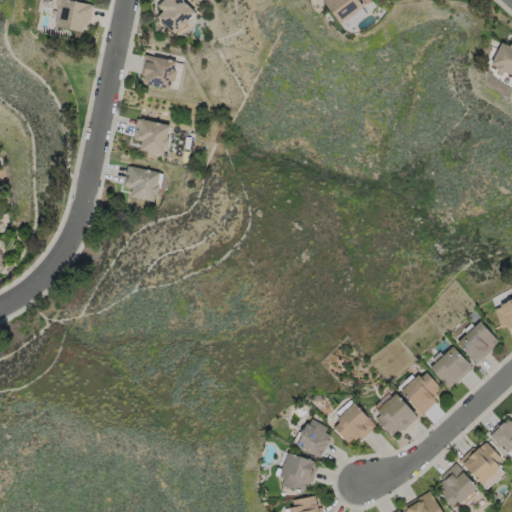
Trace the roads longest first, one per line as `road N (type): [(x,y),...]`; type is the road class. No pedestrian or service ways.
road 1 (residential): [(0,307),(50,272),(75,232),(127,0)]
road 2 (residential): [(511,375),(421,459),(365,485)]
